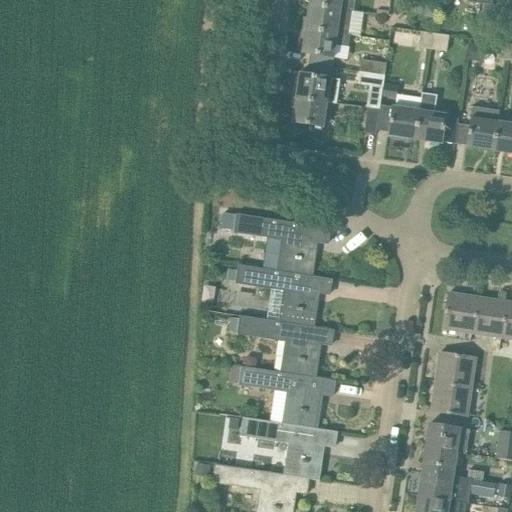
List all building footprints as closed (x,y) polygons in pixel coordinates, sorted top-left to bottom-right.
[(308,0),(308,5),(353,11),(354,1),(348,0),(308,0)] [(480,0),(480,4),(484,4),(483,11),(490,12),(491,5),(492,5),(492,0),(480,0)] [(353,11),(308,5),(305,28),(348,34),(351,12),(353,12),(353,11)] [(348,34),(305,28),(301,53),(310,55),(308,65),(332,68),(335,44),(346,46),(348,34)] [(429,49),(431,34),(421,32),(418,48),(429,49)] [(446,52),(448,36),(431,34),(429,49),(446,52)] [(509,45),(499,43),(496,59),(507,61),(509,45)] [(359,72),(384,76),(386,64),(361,60),(359,72)] [(332,68),(308,65),(307,75),(298,74),(294,98),(327,102),(335,103),(339,81),(330,80),(332,68)] [(383,88),(384,76),(359,72),(357,84),(383,88)] [(388,132),(387,137),(415,141),(419,110),(422,94),(421,94),(419,110),(392,106),(391,112),(390,117),(388,132)] [(419,110),(415,141),(442,145),(446,114),(434,112),(437,96),(422,94),(419,110)] [(327,102),(294,98),(291,123),(323,128),(327,102)] [(493,152),(498,122),(499,110),(472,106),(466,148),(493,152)] [(379,110),(367,108),(364,133),(375,135),(379,110)] [(511,124),(498,122),(493,152),(511,154),(511,124)] [(223,213),(220,229),(233,231),(236,215),(223,213)] [(276,271),(312,277),(316,250),(312,250),(314,242),(327,244),(329,232),(330,232),(331,229),(236,215),(233,231),(233,233),(281,241),(276,271)] [(278,322),(314,328),(318,301),(314,301),(315,293),(329,295),(331,283),(332,283),(332,280),(312,277),(276,271),(238,265),(235,283),(283,291),(278,322)] [(472,334),(477,298),(448,293),(442,330),(472,334)] [(500,339),(506,302),(477,298),(472,334),(500,339)] [(511,302),(506,302),(500,339),(511,340),(511,302)] [(280,373),(316,378),(320,352),(316,351),(317,343),(331,345),(333,333),(334,334),(334,331),(314,328),(278,322),(239,316),(236,335),(284,342),(280,373)] [(435,382),(435,383),(471,388),(475,359),(439,353),(437,369),(440,369),(438,382),(435,382)] [(336,381),(316,378),(280,373),(241,368),(238,386),(286,393),(282,424),(318,429),(322,402),(318,402),(319,394),(333,396),(335,384),(336,384),(336,381)] [(471,388),(435,383),(432,397),(436,398),(434,411),(431,410),(430,412),(467,417),(471,388)] [(338,432),(318,429),(282,424),(241,418),(238,436),(288,444),(284,475),(310,480),(321,481),(321,480),(320,480),(324,453),(320,453),(322,445),(335,447),(337,435),(338,435),(338,432)] [(429,424),(425,448),(455,453),(465,454),(469,430),(459,429),(448,427),(429,424)] [(511,461),(511,433),(500,431),(496,459),(511,461)] [(425,448),(422,472),(452,476),(455,453),(425,448)] [(310,482),(310,480),(284,475),(214,465),(212,483),(260,490),(256,511),(294,511),(296,500),(293,499),(294,491),(308,493),(309,481),(310,482)] [(468,470),(467,478),(471,479),(483,481),(484,472),(468,470)] [(422,472),(418,496),(448,500),(465,503),(468,503),(471,479),(467,478),(452,476),(422,472)] [(484,482),(482,496),(493,498),(495,484),(484,482)] [(499,484),(498,497),(509,498),(510,499),(511,486),(499,484)] [(418,496),(415,511),(463,511),(465,503),(448,500),(418,496)]
